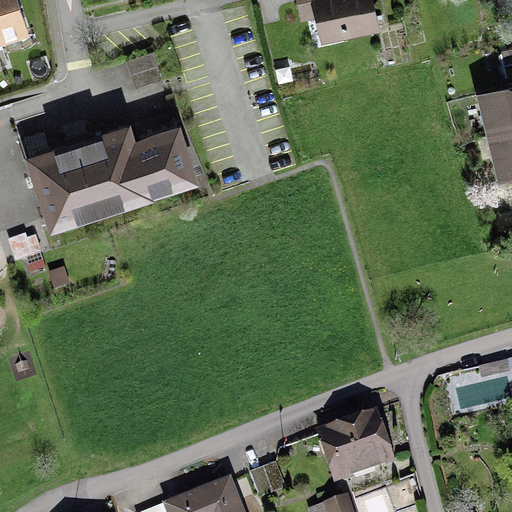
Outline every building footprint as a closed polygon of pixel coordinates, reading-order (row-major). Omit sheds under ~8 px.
[(17,0),(0,0),(0,34),(25,26),(17,0)] [(369,0),(315,0),(322,33),(345,28),(346,33),(375,27),(369,0)] [(511,47),(500,50),(507,78),(511,77),(511,47)] [(154,51),(125,59),(134,88),(162,79),(154,51)] [(511,86),(481,94),(500,173),(511,170),(511,86)] [(67,145),(30,156),(52,224),(149,193),(149,191),(192,177),(171,111),(134,123),(139,139),(132,141),(127,125),(89,137),(87,129),(65,136),(67,145)] [(25,236),(9,241),(16,260),(39,252),(34,238),(26,240),(25,236)] [(374,420),(320,438),(333,475),(387,457),(374,420)] [(276,462),(250,472),(260,497),(286,487),(276,462)] [(241,511),(228,481),(166,506),(168,511),(241,511)] [(325,503),(310,509),(311,511),(348,511),(344,500),(326,506),(325,503)]
